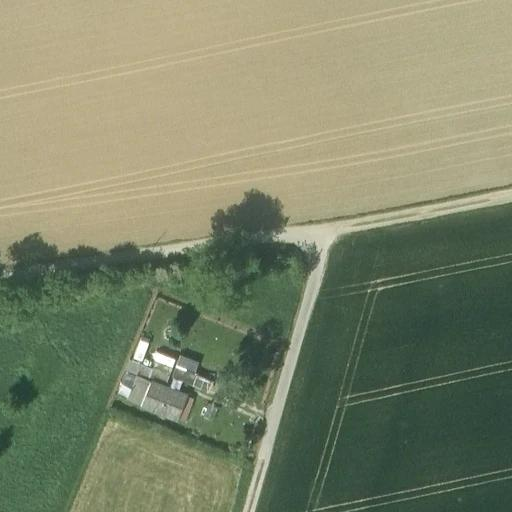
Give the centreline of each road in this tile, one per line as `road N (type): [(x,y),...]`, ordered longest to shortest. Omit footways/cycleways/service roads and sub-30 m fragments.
road 1 (track): [(0,278),(511,191)]
road 2 (track): [(250,511),(331,227)]
